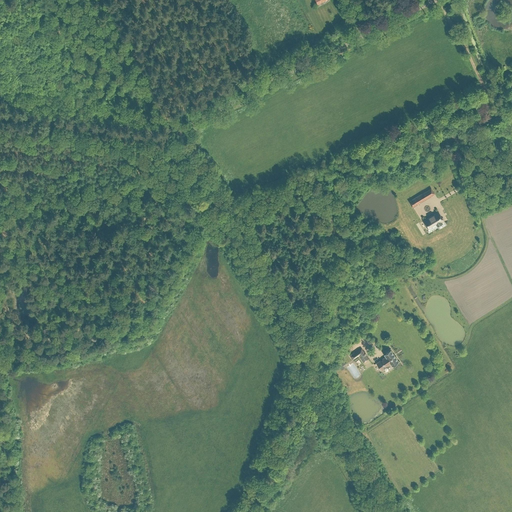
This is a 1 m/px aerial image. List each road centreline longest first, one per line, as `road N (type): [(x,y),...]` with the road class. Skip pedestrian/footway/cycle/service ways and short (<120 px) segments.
road 1 (track): [(456,0),(177,142),(153,207),(131,233),(72,277),(18,285),(0,308)]
road 2 (tertiary): [(432,0),(169,132),(0,111)]
road 3 (track): [(224,218),(301,357),(244,511)]
road 4 (track): [(368,342),(349,324),(335,280),(339,256),(328,202),(334,176)]
road 5 (track): [(106,0),(162,109),(159,133)]
road 6 (track): [(334,176),(469,127)]
road 7 (track): [(224,218),(237,204),(334,176)]
